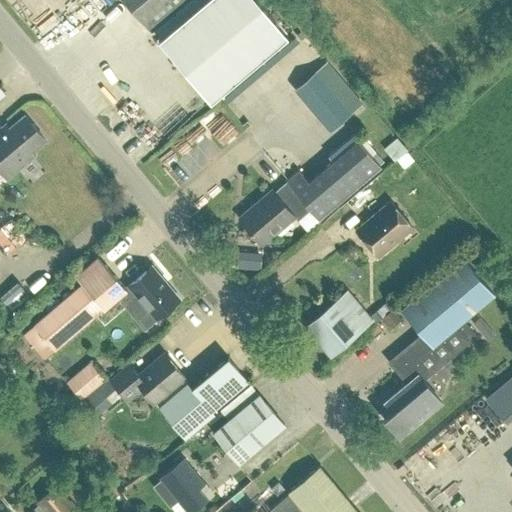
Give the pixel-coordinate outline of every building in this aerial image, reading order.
[(124,0),(150,30),(185,0),(124,0)] [(260,100),(267,94),(252,76),(245,82),(260,100)] [(45,138),(25,114),(5,130),(2,127),(0,128),(0,168),(6,176),(32,154),(29,151),(45,138)] [(318,219),(381,166),(357,137),(308,179),(298,168),(285,179),(287,181),(274,192),(272,189),(239,216),(261,243),(293,216),(297,220),(310,209),(318,219)] [(411,224),(392,202),(377,214),(376,212),(356,229),(378,255),(397,238),(396,236),(411,224)] [(0,264),(18,250),(0,228),(0,264)] [(463,319),(494,293),(463,256),(401,308),(427,338),(395,365),(408,380),(385,400),(392,409),(383,417),(399,435),(441,400),(422,378),(475,334),(463,319)] [(55,348),(104,307),(125,289),(103,264),(83,282),(34,324),(55,348)] [(155,317),(179,297),(152,265),(128,285),(155,317)] [(373,319),(369,314),(347,288),(305,324),(330,355),(373,319)] [(401,317),(392,307),(381,316),(390,326),(401,317)] [(487,339),(494,333),(479,316),(472,321),(487,339)] [(84,396),(95,409),(97,412),(111,401),(108,398),(119,389),(121,392),(127,398),(138,389),(144,389),(154,401),(184,375),(165,352),(138,374),(129,363),(110,379),(108,376),(97,385),(84,396)] [(157,405),(158,406),(185,438),(208,419),(214,414),(213,413),(212,411),(248,380),(228,356),(191,386),(187,382),(186,381),(157,405)] [(104,376),(95,365),(71,385),(80,396),(104,376)] [(238,462),(284,423),(259,392),(227,418),(216,428),(212,431),(238,462)] [(214,414),(208,419),(216,428),(227,418),(219,409),(219,408),(213,413),(214,414)] [(511,441),(493,458),(511,480),(511,441)] [(160,479),(153,484),(170,505),(177,499),(187,511),(207,496),(199,486),(205,482),(183,456),(158,476),(160,479)] [(358,511),(319,464),(288,490),(289,492),(265,511),(259,511),(255,506),(247,511),(358,511)] [(38,501),(46,511),(79,511),(57,485),(38,501)]
